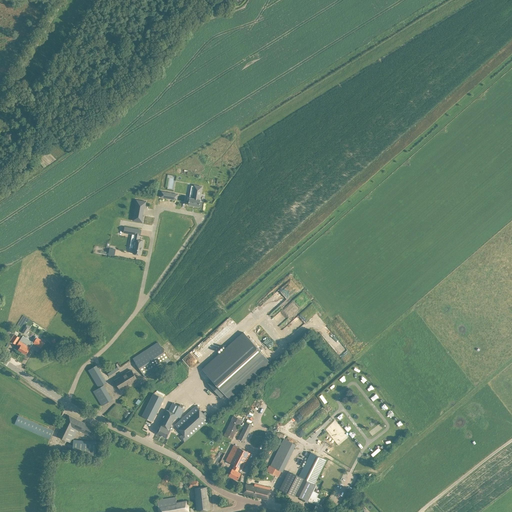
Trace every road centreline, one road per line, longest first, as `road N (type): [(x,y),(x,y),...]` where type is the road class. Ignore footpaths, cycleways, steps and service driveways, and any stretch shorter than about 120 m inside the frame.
road 1 (track): [(139,307),(178,359),(511,65)]
road 2 (track): [(511,222),(284,419),(282,431),(306,444)]
road 3 (track): [(511,359),(380,468),(351,471)]
road 4 (tertiary): [(217,489),(176,456),(66,403)]
road 5 (unclassified): [(139,307),(200,223),(193,213),(165,208)]
road 6 (unclassified): [(0,107),(62,0)]
road 7 (unclassified): [(66,403),(83,366),(139,307)]
